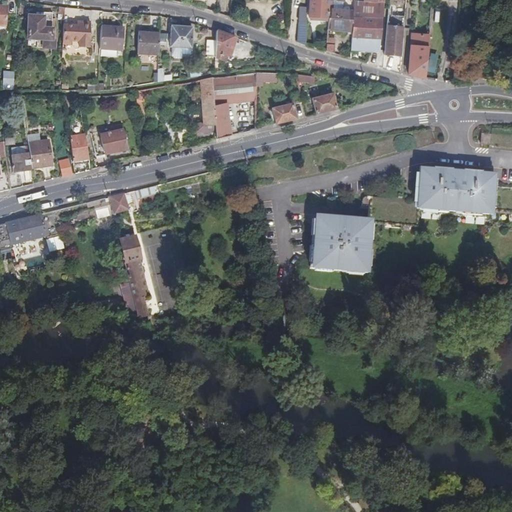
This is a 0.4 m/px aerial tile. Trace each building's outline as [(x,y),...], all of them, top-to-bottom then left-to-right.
[(329,1),(329,0),(309,0),(308,16),(310,16),(328,17),(329,7),(329,1)] [(382,0),(353,0),(353,8),(353,17),(382,19),(382,0)] [(352,30),(353,17),(353,8),(329,7),(328,17),(328,22),(327,28),(352,30)] [(101,12),(90,11),(90,22),(100,22),(101,12)] [(43,15),(25,14),(24,39),(39,40),(40,48),(54,48),(56,37),(53,27),(51,26),(50,13),(43,13),(43,15)] [(400,57),(403,27),(404,16),(387,15),(384,55),(400,57)] [(350,51),(379,53),(382,19),(353,17),(352,30),(350,51)] [(76,24),(62,24),(61,42),(70,43),(71,39),(79,40),(79,46),(89,47),(90,22),(82,21),(82,24),(76,24)] [(306,22),(298,21),(296,43),(306,46),(308,22),(306,22)] [(100,27),(99,49),(121,50),(122,28),(100,27)] [(179,48),(179,28),(170,28),(169,48),(179,48)] [(190,29),(179,28),(179,48),(189,49),(190,29)] [(235,38),(215,32),(214,41),(215,55),(215,58),(225,58),(225,52),(227,51),(235,38)] [(158,38),(158,35),(137,34),(136,55),(157,56),(158,38)] [(408,74),(424,79),(428,37),(412,35),(408,74)] [(325,51),(334,54),(335,39),(326,38),(325,51)] [(215,55),(214,41),(205,41),(205,55),(215,55)] [(171,69),(156,68),(156,77),(156,83),(170,81),(170,78),(171,72),(171,69)] [(13,89),(14,71),(6,71),(5,89),(13,89)] [(255,73),(212,78),(213,104),(228,103),(255,101),(255,86),(255,73)] [(274,74),(255,73),(255,86),(261,86),(261,82),(274,82),(274,74)] [(311,76),(295,74),(297,82),(312,84),(311,76)] [(212,78),(201,80),(203,114),(203,123),(196,123),(195,123),(197,143),(215,139),(213,104),(212,78)] [(303,87),(299,89),(300,95),(302,102),(307,101),(305,94),(304,94),(303,87)] [(140,91),(135,91),(139,122),(143,121),(140,102),(141,101),(140,91)] [(316,114),(336,109),(332,94),(312,99),(316,114)] [(213,104),(215,139),(229,136),(228,103),(213,104)] [(270,109),(274,124),(296,119),(291,103),(270,109)] [(97,132),(89,133),(95,156),(125,149),(120,129),(97,135),(97,132)] [(248,180),(250,197),(336,177),(428,147),(424,132),(336,161),(248,180)] [(37,133),(26,134),(26,138),(27,143),(38,142),(37,133)] [(83,134),(69,136),(72,160),(87,158),(83,134)] [(511,153),(511,138),(475,136),(474,147),(483,147),(482,152),(511,153)] [(26,138),(20,138),(21,145),(9,147),(10,154),(28,152),(27,143),(26,138)] [(38,142),(27,143),(28,152),(30,167),(49,165),(46,141),(38,142)] [(10,154),(12,170),(19,169),(30,168),(30,167),(28,152),(10,154)] [(58,161),(62,176),(71,174),(68,159),(58,161)] [(12,170),(7,171),(9,189),(21,187),(19,169),(12,170)] [(7,171),(0,172),(0,191),(9,189),(7,171)] [(364,212),(363,228),(414,231),(415,216),(434,217),(435,211),(466,213),(465,219),(485,220),(485,213),(511,214),(511,193),(499,192),(499,188),(487,187),(487,178),(417,175),(416,205),(358,202),(357,211),(364,212)] [(110,213),(126,209),(122,195),(106,199),(110,213)] [(56,238),(50,212),(8,223),(13,245),(41,238),(42,242),(56,238)] [(0,247),(13,245),(8,223),(3,224),(3,225),(0,225),(0,247)] [(364,230),(363,228),(313,226),(311,273),(361,275),(363,239),(368,235),(364,230)] [(115,235),(136,318),(145,316),(140,296),(142,295),(141,290),(132,255),(137,254),(138,254),(132,232),(115,235)] [(132,255),(141,290),(145,290),(137,254),(132,255)]
